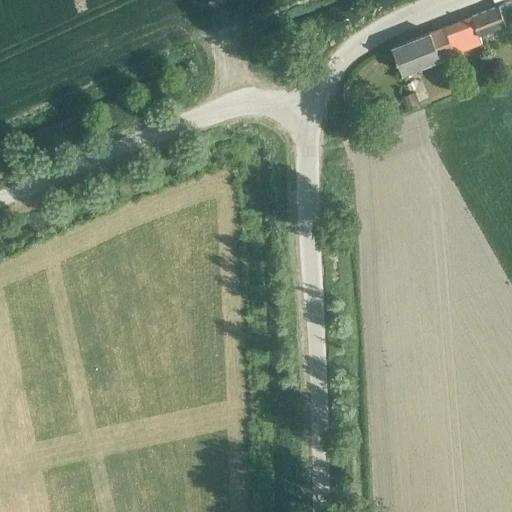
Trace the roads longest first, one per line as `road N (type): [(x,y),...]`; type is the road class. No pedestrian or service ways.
road 1 (unclassified): [(320,511),(310,113)]
road 2 (unclassified): [(310,113),(232,102),(0,201)]
road 3 (unclassified): [(310,113),(340,60),(372,36),(457,0)]
